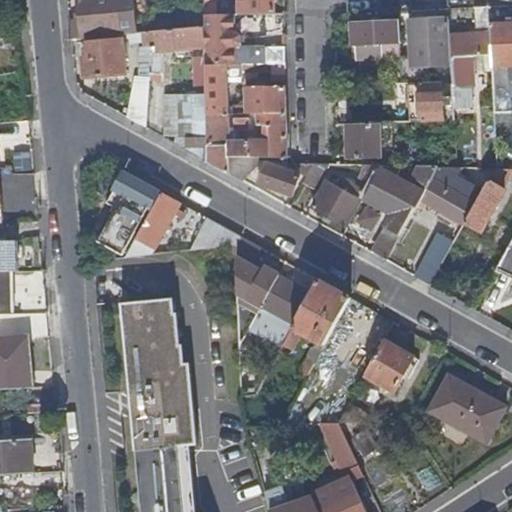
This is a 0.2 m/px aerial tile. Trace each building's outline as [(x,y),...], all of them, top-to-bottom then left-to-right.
[(79,0),(82,21),(71,22),(73,41),(123,36),(138,35),(135,12),(129,12),(127,0),(79,0)] [(134,0),(127,0),(129,12),(135,12),(134,0)] [(238,16),(275,15),(274,0),(248,0),(248,3),(238,3),(238,16)] [(215,5),(205,5),(205,17),(215,17),(215,5)] [(452,84),(453,101),(454,110),(471,109),(470,89),(475,88),(474,74),(492,73),(490,26),(489,8),(473,9),(475,35),(450,36),(452,68),(452,84)] [(236,34),(235,16),(215,17),(205,17),(205,28),(206,49),(206,67),(237,66),(236,48),(237,48),(241,45),(241,37),(236,34)] [(450,36),(449,21),(409,23),(411,70),(452,68),(450,36)] [(384,57),(401,57),(399,24),(351,26),(352,46),(356,46),(357,62),(384,60),(384,57)] [(492,73),(495,114),(506,113),(505,68),(511,66),(511,24),(490,26),(492,73)] [(158,48),(153,48),(150,83),(164,83),(166,53),(199,50),(206,49),(205,28),(157,33),(158,48)] [(138,35),(123,36),(124,42),(89,45),(91,59),(85,60),(86,79),(126,75),(123,47),(144,44),(144,49),(153,48),(158,48),(157,33),(138,35)] [(207,95),(206,67),(206,49),(199,50),(199,95),(207,95)] [(286,65),(286,50),(245,50),(246,66),(285,65),(286,65)] [(285,65),(246,66),(246,71),(245,80),(285,81),(285,65)] [(246,71),(246,66),(237,66),(206,67),(207,95),(208,116),(229,116),(228,78),(243,78),(243,71),(246,71)] [(135,83),(129,120),(147,130),(150,84),(135,83)] [(408,85),(409,125),(454,123),(454,110),(453,101),(452,84),(408,85)] [(287,115),(287,90),(246,90),(247,116),(260,116),(287,115)] [(208,116),(207,95),(199,95),(166,96),(166,136),(186,136),(186,124),(208,124),(208,116)] [(230,145),(229,116),(208,116),(208,124),(208,164),(230,176),(230,158),(256,159),(288,160),(287,115),(260,116),(260,129),(270,129),(270,145),(249,144),(249,145),(230,145)] [(234,132),(251,132),(251,120),(234,120),(234,132)] [(186,144),(186,151),(208,164),(208,124),(186,124),(186,136),(186,144)] [(382,125),(346,126),(347,162),(381,161),(382,125)] [(230,158),(230,176),(241,182),(255,167),(256,159),(230,158)] [(330,166),(312,166),(301,185),(314,192),(330,166)] [(265,186),(292,196),(300,177),(272,167),(265,186)] [(356,181),(373,187),(383,168),(361,167),(356,181)] [(395,212),(385,230),(401,240),(422,201),(433,182),(439,169),(420,169),(410,186),(387,174),(375,194),(391,203),(398,207),(395,212)] [(460,170),(439,169),(433,182),(454,193),(458,179),(456,178),(460,170)] [(159,193),(125,175),(109,205),(113,207),(111,211),(115,213),(98,241),(124,256),(159,193)] [(433,182),(422,201),(466,225),(483,193),(458,179),(454,193),(433,182)] [(483,193),(466,225),(483,234),(506,191),(490,182),(483,193)] [(313,209),(346,229),(361,203),(327,183),(313,209)] [(182,206),(162,195),(137,241),(157,251),(182,206)] [(388,208),(395,212),(398,207),(391,203),(388,208)] [(208,220),(190,252),(239,247),(241,243),(243,239),(208,220)] [(385,230),(372,254),(388,263),(401,240),(385,230)] [(439,237),(417,279),(432,287),(455,245),(439,237)] [(0,241),(0,272),(9,272),(14,272),(15,272),(19,272),(18,241),(0,241)] [(137,241),(127,259),(154,256),(157,251),(137,241)] [(241,243),(239,247),(238,276),(238,277),(244,281),(260,254),(241,243)] [(511,245),(498,269),(511,275),(511,245)] [(244,281),(238,277),(241,349),(280,277),(265,269),(258,282),(249,298),(243,295),(248,283),(244,281)] [(9,272),(0,272),(0,314),(11,315),(9,272)] [(280,277),(241,349),(241,351),(254,350),(261,336),(283,348),(283,347),(312,295),(280,277)] [(250,284),(248,283),(243,295),(249,298),(258,282),(252,279),(250,284)] [(351,299),(320,282),(312,295),(283,347),(294,352),(303,335),(317,342),(300,375),(307,379),(351,299)] [(165,414),(196,412),(191,364),(179,365),(174,301),(154,303),(154,302),(142,303),(144,318),(149,318),(150,331),(158,330),(165,414)] [(137,453),(180,448),(199,446),(196,412),(165,414),(158,330),(150,331),(149,318),(144,318),(142,303),(122,305),(135,453),(137,453)] [(0,339),(0,390),(30,389),(24,337),(0,339)] [(30,389),(35,389),(30,337),(24,337),(30,389)] [(367,378),(396,395),(415,359),(386,342),(367,378)] [(431,412),(489,444),(508,409),(450,377),(431,412)] [(339,425),(340,425),(357,425),(363,416),(349,408),(339,425)] [(357,425),(370,424),(371,421),(363,416),(357,425)] [(354,482),(365,478),(340,425),(339,425),(327,426),(354,482)] [(389,477),(366,436),(352,444),(373,486),(389,477)] [(25,440),(29,475),(34,475),(32,439),(25,440)] [(0,441),(0,477),(29,475),(25,440),(0,441)] [(185,511),(180,448),(137,453),(142,511),(185,511)] [(268,494),(273,511),(319,511),(313,497),(289,507),(282,489),(268,494)] [(319,511),(365,511),(358,494),(319,511)]
